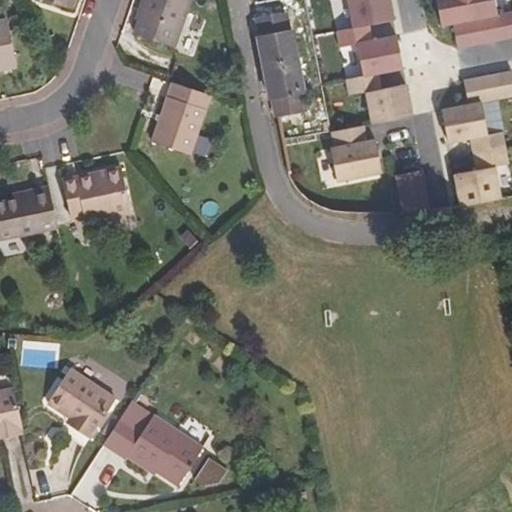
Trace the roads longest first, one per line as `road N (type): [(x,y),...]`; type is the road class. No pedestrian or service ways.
road 1 (residential): [(449,225),(353,234),(305,222),(287,206),(234,0)]
road 2 (residential): [(107,0),(80,79),(58,105),(0,123)]
road 3 (residential): [(420,71),(449,225)]
